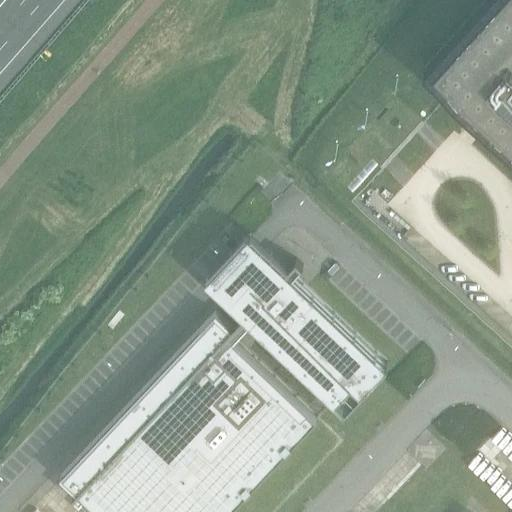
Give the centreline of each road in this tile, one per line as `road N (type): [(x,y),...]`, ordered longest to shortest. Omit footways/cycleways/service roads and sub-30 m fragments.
road 1 (unclassified): [(266,230),(3,511)]
road 2 (unclassified): [(266,230),(292,200),(464,367)]
road 3 (unclassified): [(326,511),(464,367)]
